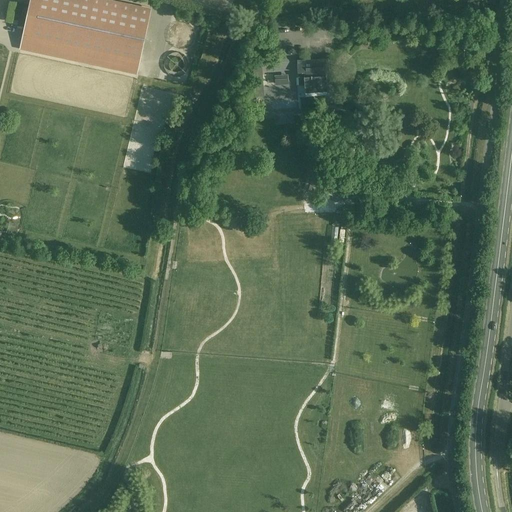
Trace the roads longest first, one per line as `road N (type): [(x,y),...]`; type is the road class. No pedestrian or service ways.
road 1 (unclassified): [(498,0),(445,480)]
road 2 (secondary): [(480,511),(474,423),(511,141)]
